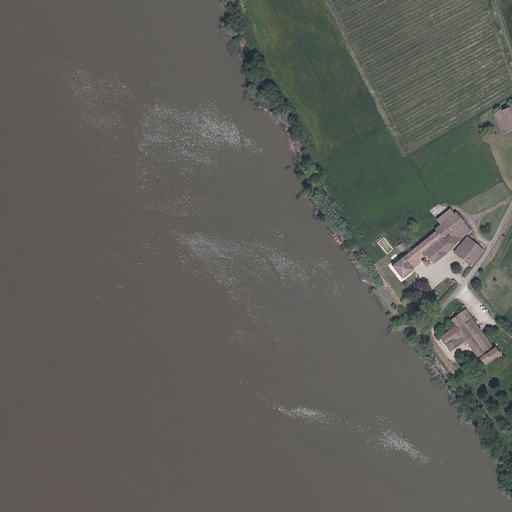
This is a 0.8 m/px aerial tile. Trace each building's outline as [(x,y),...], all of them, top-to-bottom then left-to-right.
[(503,132),(511,129),(511,106),(496,112),(503,132)] [(443,223),(457,214),(454,209),(453,207),(451,208),(439,217),(443,223)] [(405,254),(413,266),(423,259),(427,265),(431,262),(432,263),(452,247),(451,247),(456,243),(456,242),(473,229),(460,212),(457,214),(443,223),(437,227),(439,230),(405,254)] [(352,230),(361,242),(365,239),(359,230),(357,227),(352,230)] [(474,268),(487,252),(469,236),(456,250),(474,268)] [(413,266),(405,254),(394,261),(403,275),(413,268),(413,266)] [(468,309),(451,321),(456,327),(442,337),(451,352),(467,341),(486,366),(503,353),(497,346),(495,347),(468,309)]
